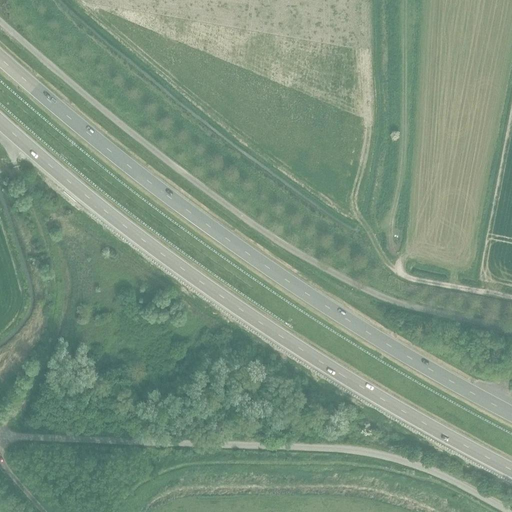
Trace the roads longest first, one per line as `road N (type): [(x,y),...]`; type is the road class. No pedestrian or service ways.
road 1 (trunk): [(511,413),(264,266),(0,56)]
road 2 (unclassified): [(511,330),(385,301),(294,250),(68,87),(0,19)]
road 3 (trunk): [(7,133),(236,307),(511,468)]
road 4 (unclassified): [(511,511),(379,452),(0,436)]
road 5 (track): [(16,165),(55,300),(40,363),(0,428)]
road 6 (unclassified): [(511,298),(406,277),(397,264)]
